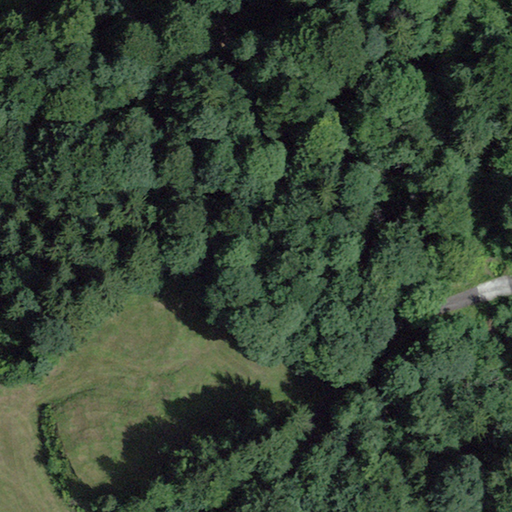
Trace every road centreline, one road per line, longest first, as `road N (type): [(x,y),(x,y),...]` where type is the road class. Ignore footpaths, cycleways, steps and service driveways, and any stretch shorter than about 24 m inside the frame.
road 1 (track): [(310,431),(367,346),(394,325),(511,281)]
road 2 (track): [(218,511),(270,484),(310,431)]
